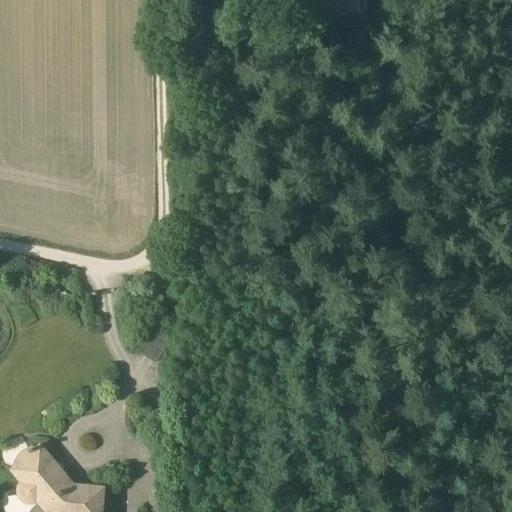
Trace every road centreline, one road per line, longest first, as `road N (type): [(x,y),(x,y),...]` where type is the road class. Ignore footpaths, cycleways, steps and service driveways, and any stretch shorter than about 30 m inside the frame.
road 1 (track): [(158,0),(167,223),(156,252),(139,264)]
road 2 (track): [(139,264),(108,266),(0,245)]
road 3 (track): [(139,264),(161,277),(255,291)]
